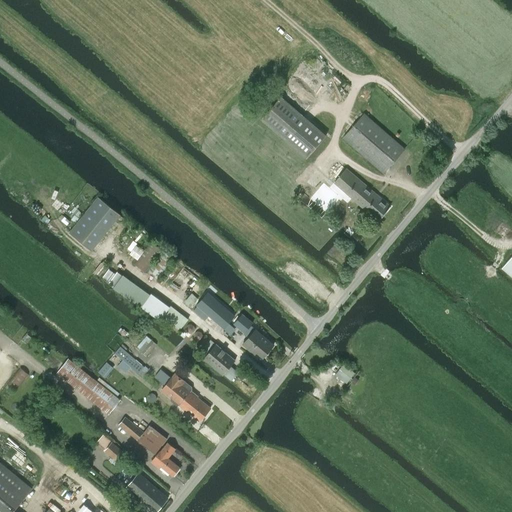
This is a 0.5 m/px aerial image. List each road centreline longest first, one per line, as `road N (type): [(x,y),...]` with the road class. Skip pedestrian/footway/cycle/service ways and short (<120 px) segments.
road 1 (unclassified): [(511,97),(319,328)]
road 2 (track): [(264,0),(351,80),(377,77),(462,154)]
road 3 (unclassified): [(169,511),(319,328)]
road 4 (track): [(481,356),(374,260)]
road 5 (track): [(347,511),(237,430)]
